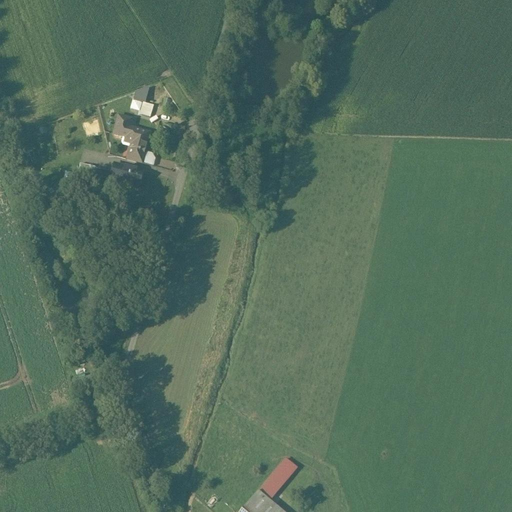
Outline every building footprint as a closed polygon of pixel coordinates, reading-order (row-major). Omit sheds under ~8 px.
[(142,104),(131,101),(128,113),(139,116),(142,104)] [(149,134),(128,129),(130,120),(117,117),(113,128),(115,131),(114,135),(131,140),(125,161),(140,164),(149,134)] [(124,167),(112,163),(110,171),(107,179),(120,183),(124,167)] [(110,171),(94,167),(92,175),(107,179),(110,171)] [(142,172),(124,167),(120,183),(137,188),(142,172)] [(285,458),(258,491),(268,499),(296,467),(285,458)] [(258,491),(239,511),(261,511),(260,511),(269,500),(268,499),(258,491)]
